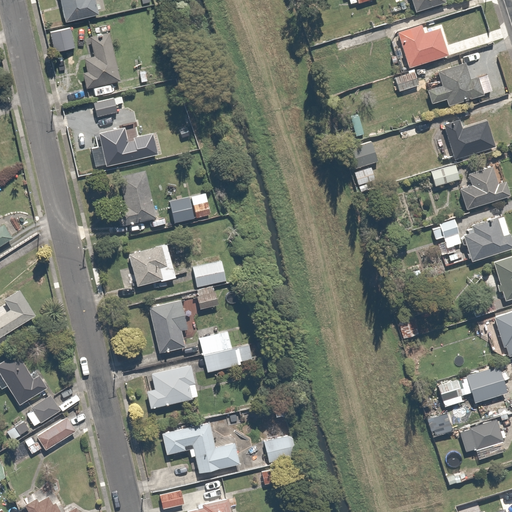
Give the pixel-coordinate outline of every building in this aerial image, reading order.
[(57,0),(63,20),(96,12),(92,0),(57,0)] [(369,4),(367,0),(344,0),(348,11),(369,4)] [(423,0),(394,0),(401,20),(437,8),(434,0),(425,0),(424,0),(423,0)] [(386,37),(381,23),(333,39),(337,53),(386,37)] [(411,30),(386,37),(397,75),(441,62),(432,34),(414,39),(411,30)] [(118,80),(107,33),(88,38),(92,56),(80,59),(82,69),(79,70),(83,88),(118,80)] [(440,111),(474,101),(469,84),(461,87),(456,72),(427,81),(431,92),(415,97),(420,112),(439,106),(440,111)] [(403,78),(382,85),(386,98),(407,90),(403,78)] [(114,112),(110,97),(90,102),(94,117),(114,112)] [(122,126),(96,132),(103,164),(155,153),(150,130),(124,135),(122,126)] [(452,127),(435,133),(446,165),(491,149),(483,127),(455,137),(452,127)] [(363,152),(343,158),(348,174),(369,168),(363,152)] [(152,215),(142,169),(115,175),(122,206),(112,208),(116,225),(145,219),(147,228),(159,226),(156,214),(152,215)] [(448,195),(456,218),(505,201),(499,187),(492,189),(485,169),(458,178),(462,190),(448,195)] [(446,171),(423,178),(427,192),(450,184),(446,171)] [(363,174),(347,179),(351,189),(367,184),(363,174)] [(188,193),(166,198),(171,222),(193,217),(192,211),(207,207),(204,191),(188,195),(188,193)] [(411,192),(384,200),(393,229),(420,220),(411,192)] [(0,242),(10,236),(0,220),(0,242)] [(457,240),(464,266),(509,253),(499,221),(461,232),(463,238),(457,240)] [(449,226),(434,230),(437,242),(452,238),(449,226)] [(178,237),(127,251),(126,251),(135,285),(157,279),(157,280),(174,275),(169,259),(183,255),(178,237)] [(219,259),(189,266),(194,286),(224,279),(219,259)] [(511,261),(487,268),(496,306),(511,302),(511,261)] [(209,285),(195,288),(196,293),(194,294),(196,307),(213,303),(209,285)] [(0,335),(34,316),(18,289),(2,299),(8,308),(0,312),(0,335)] [(176,296),(145,304),(158,352),(180,346),(176,329),(184,327),(176,296)] [(463,307),(466,322),(489,317),(485,302),(463,307)] [(511,313),(484,323),(493,353),(498,352),(502,364),(511,360),(511,313)] [(226,328),(195,337),(205,371),(241,361),(240,359),(250,356),(246,342),(231,346),(226,328)] [(29,379),(13,352),(0,359),(0,386),(5,384),(17,405),(44,389),(36,375),(29,379)] [(188,363),(148,372),(152,386),(143,388),(147,406),(195,395),(188,363)] [(493,372),(462,381),(470,407),(501,398),(493,372)] [(461,398),(454,376),(433,383),(440,405),(461,398)] [(58,410),(49,394),(30,405),(33,410),(25,414),(31,425),(58,410)] [(42,450),(54,443),(57,448),(69,440),(67,436),(71,433),(62,418),(32,436),(31,434),(22,439),(30,453),(40,447),(42,450)] [(208,419),(158,429),(163,452),(184,448),(186,457),(191,456),(195,472),(237,463),(231,436),(212,440),(208,419)] [(490,425),(465,433),(471,452),(496,444),(490,425)] [(286,434),(261,441),(267,462),(292,455),(286,434)] [(180,503),(176,489),(156,494),(160,508),(180,503)] [(31,501),(22,506),(25,511),(76,511),(72,505),(59,511),(57,511),(52,502),(47,494),(32,503),(31,501)] [(200,506),(183,511),(182,511),(228,511),(224,496),(199,503),(200,506)] [(509,511),(504,497),(485,504),(488,511),(509,511)]
